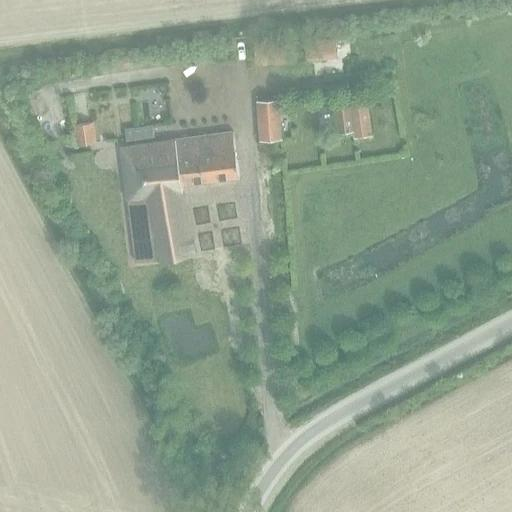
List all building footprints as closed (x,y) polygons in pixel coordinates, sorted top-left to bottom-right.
[(305,59),(336,56),(334,38),(303,41),(305,59)] [(256,99),(259,139),(281,138),(279,98),(256,99)] [(371,134),(367,102),(350,104),(350,105),(333,107),(337,132),(353,130),(353,136),(371,134)] [(126,139),(153,135),(152,124),(124,128),(126,139)] [(94,125),(74,127),(77,147),(96,145),(94,125)] [(183,183),(240,174),(233,131),(104,148),(107,168),(124,166),(134,237),(138,236),(141,257),(158,254),(158,253),(158,258),(194,252),(183,183)]
